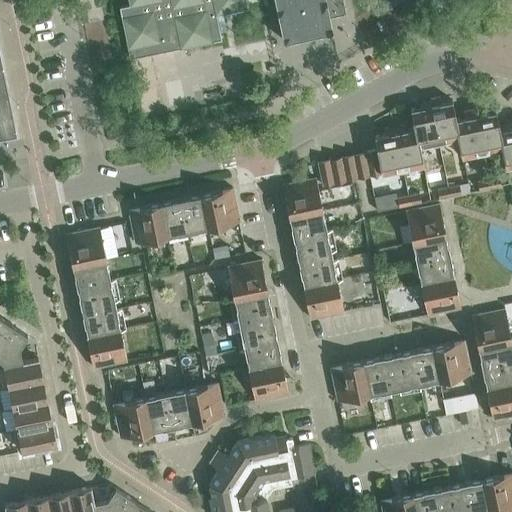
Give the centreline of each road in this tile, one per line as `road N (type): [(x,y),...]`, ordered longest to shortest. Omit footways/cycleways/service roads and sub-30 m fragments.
road 1 (residential): [(0,203),(263,148)]
road 2 (residential): [(263,148),(446,58),(500,66)]
road 3 (residential): [(304,353),(263,148)]
road 4 (residential): [(335,469),(511,433)]
road 5 (residential): [(184,460),(228,418),(318,397)]
